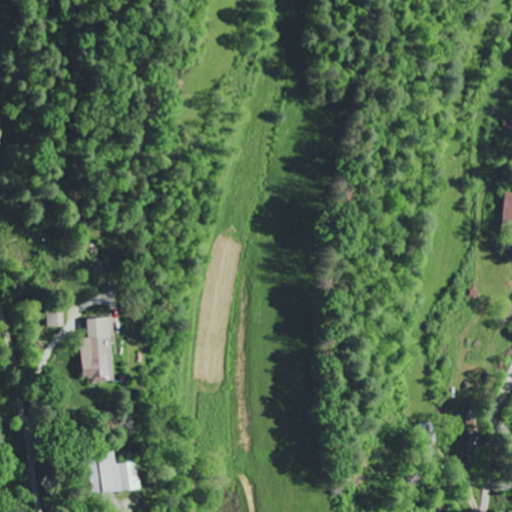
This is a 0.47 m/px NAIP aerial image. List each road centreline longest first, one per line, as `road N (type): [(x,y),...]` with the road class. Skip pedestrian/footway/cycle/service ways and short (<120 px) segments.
road 1 (residential): [(40,511),(29,464),(33,400),(44,357),(72,322)]
road 2 (residential): [(486,511),(497,408),(511,371)]
